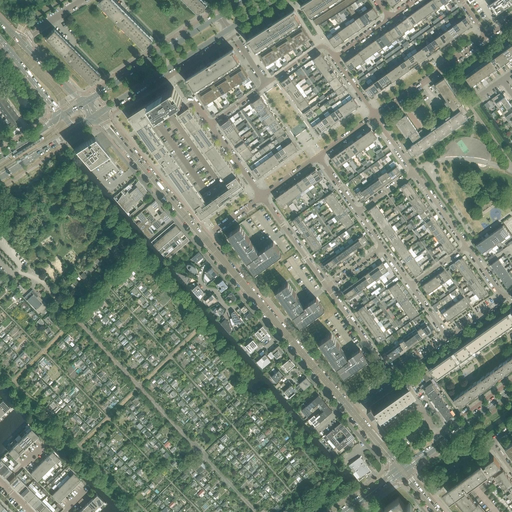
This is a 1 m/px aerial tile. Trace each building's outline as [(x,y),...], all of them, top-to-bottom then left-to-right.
[(115,0),(100,0),(99,2),(144,48),(154,38),(115,0)] [(208,3),(204,0),(185,0),(198,13),(208,3)] [(310,16),(335,0),(308,0),(303,3),(302,4),(300,5),(302,7),(304,6),(310,16)] [(439,7),(433,0),(431,0),(429,2),(434,10),(439,7)] [(511,0),(468,0),(470,2),(471,1),(470,1),(471,0),(495,0),(493,2),(494,3),(494,4),(500,12),(511,3),(511,0)] [(434,10),(429,2),(424,5),(430,13),(434,10)] [(430,13),(424,5),(420,8),(426,16),(430,13)] [(379,15),(373,7),(368,10),(374,19),(379,15)] [(426,16),(420,8),(415,11),(421,19),(426,16)] [(258,50),(298,24),(300,22),(294,12),(296,11),(294,9),(292,10),(291,11),(286,14),(286,15),(280,19),(279,19),(274,22),(273,23),(267,27),(266,27),(261,31),(260,31),(254,35),(248,39),(247,39),(246,40),(247,42),(249,41),(255,51),(258,50)] [(374,19),(368,10),(364,14),(370,22),(374,19)] [(421,19),(415,11),(411,14),(417,23),(421,19)] [(370,22),(364,14),(359,17),(365,25),(370,22)] [(417,23),(411,14),(407,18),(412,26),(417,23)] [(365,25),(359,17),(355,20),(361,28),(365,25)] [(472,25),(466,17),(461,20),(467,28),(472,25)] [(412,26),(407,18),(402,21),(408,29),(412,26)] [(361,28),(355,20),(351,23),(356,31),(361,28)] [(467,28),(461,20),(457,23),(463,31),(467,28)] [(408,29),(402,21),(398,24),(404,32),(408,29)] [(356,31),(351,23),(346,26),(352,34),(356,31)] [(463,31),(457,23),(453,26),(458,34),(463,31)] [(404,32),(398,24),(393,27),(399,35),(404,32)] [(352,34),(346,26),(342,29),(348,37),(352,34)] [(458,34),(453,26),(448,29),(454,38),(458,34)] [(54,27),(53,28),(45,37),(90,83),(100,73),(54,27)] [(399,35),(393,27),(389,30),(395,38),(399,35)] [(310,38),(306,31),(305,29),(297,34),(303,43),(310,38)] [(348,37),(342,29),(337,32),(343,41),(348,37)] [(454,38),(448,29),(444,33),(450,41),(454,38)] [(395,38),(389,30),(385,33),(390,41),(395,38)] [(343,41),(337,32),(333,36),(339,44),(343,41)] [(390,41),(385,33),(380,36),(386,45),(390,41)] [(450,41),(444,33),(439,36),(445,44),(450,41)] [(303,43),(297,34),(290,39),(295,48),(303,43)] [(339,44),(333,36),(329,39),(334,47),(339,44)] [(386,45),(380,36),(376,40),(382,48),(386,45)] [(445,44),(439,36),(435,39),(441,47),(445,44)] [(295,48),(290,39),(282,44),(288,52),(295,48)] [(441,47),(435,39),(431,42),(436,50),(441,47)] [(382,48),(376,40),(371,43),(377,51),(382,48)] [(436,50),(431,42),(426,45),(432,53),(436,50)] [(377,51),(371,43),(367,46),(373,54),(377,51)] [(288,52),(282,44),(275,49),(280,57),(288,52)] [(432,53),(426,45),(422,48),(428,56),(432,53)] [(373,54),(367,46),(363,49),(368,57),(373,54)] [(237,63),(239,62),(233,52),(235,50),(233,48),(232,49),(231,50),(225,54),(219,58),(218,58),(213,61),(212,62),(206,66),(205,66),(200,70),(194,74),(193,74),(188,78),(187,78),(185,79),(186,82),(188,80),(195,90),(197,89),(237,63)] [(428,56),(422,48),(417,51),(423,60),(428,56)] [(280,57),(275,49),(267,53),(273,62),(280,57)] [(368,57),(363,49),(358,52),(364,60),(368,57)] [(511,57),(511,55),(507,49),(503,52),(510,61),(511,59),(511,58),(511,57)] [(423,60),(417,51),(413,55),(419,63),(423,60)] [(364,60),(358,52),(354,55),(360,63),(364,60)] [(510,61),(503,52),(499,55),(504,63),(506,61),(507,63),(510,61)] [(273,62),(267,53),(260,58),(261,60),(265,67),(273,62)] [(324,58),(321,53),(313,59),(316,63),(314,65),(324,58)] [(360,63),(354,55),(349,58),(355,67),(360,63)] [(419,63),(413,55),(409,58),(414,66),(419,63)] [(504,63),(499,55),(495,58),(502,67),(504,66),(503,64),(504,63)] [(327,62),(324,58),(314,65),(317,69),(327,62)] [(355,67),(349,58),(345,62),(351,70),(355,67)] [(414,66),(409,58),(404,61),(410,69),(414,66)] [(502,67),(495,58),(490,61),(493,64),(496,69),(498,67),(499,69),(502,67)] [(410,69),(404,61),(400,64),(406,72),(410,69)] [(496,69),(493,64),(490,61),(486,64),(493,73),(496,72),(494,70),(496,69)] [(322,72),(330,66),(327,62),(317,69),(318,69),(320,74),(322,72)] [(406,72),(400,64),(395,67),(401,75),(406,72)] [(493,73),(486,64),(482,66),(488,75),(490,73),(491,75),(493,73)] [(333,71),(330,66),(322,72),(325,77),(333,71)] [(488,75),(482,66),(478,69),(485,79),(487,78),(486,76),(488,75)] [(401,75),(395,67),(391,70),(397,78),(401,75)] [(485,79),(478,69),(474,72),(480,80),(481,79),(483,81),(485,79)] [(249,77),(245,70),(243,72),(242,70),(236,73),(238,75),(242,82),(249,77)] [(397,78),(391,70),(387,73),(392,82),(397,78)] [(337,75),(333,71),(325,77),(328,81),(337,75)] [(480,80),(474,72),(470,75),(477,85),(479,83),(478,82),(480,80)] [(238,75),(236,73),(231,77),(232,79),(230,80),(234,87),(242,82),(238,75)] [(392,82),(387,73),(382,76),(388,85),(392,82)] [(332,86),(340,80),(337,75),(328,81),(332,86)] [(477,85),(470,75),(465,79),(471,87),(473,85),(474,87),(477,85)] [(294,79),(292,80),(289,76),(281,82),(284,86),(294,79)] [(388,85),(382,76),(378,80),(384,88),(388,85)] [(444,77),(435,84),(436,85),(438,88),(440,91),(447,100),(444,102),(447,105),(449,104),(453,109),(453,110),(457,107),(458,106),(462,103),(444,77)] [(234,87),(230,80),(228,81),(227,79),(221,83),(223,85),(227,92),(234,87)] [(297,84),(296,83),(294,79),(284,86),(287,91),(297,84)] [(335,90),(343,84),(340,80),(332,86),(335,90)] [(384,88),(378,80),(373,83),(379,91),(384,88)] [(223,85),(221,83),(216,86),(217,88),(215,90),(219,96),(227,92),(223,85)] [(379,91),(373,83),(369,86),(375,94),(379,91)] [(295,85),(297,84),(287,91),(290,95),(298,89),(295,85)] [(346,89),(343,84),(335,90),(338,95),(346,89)] [(152,127),(181,105),(179,102),(182,100),(174,86),(171,89),(158,97),(129,116),(131,120),(139,131),(153,150),(162,162),(164,165),(195,209),(196,210),(201,218),(245,187),(239,180),(238,180),(236,177),(237,176),(188,108),(185,110),(181,113),(176,117),(221,181),(201,196),(174,158),(172,159),(170,156),(172,155),(152,127)] [(375,94),(369,86),(364,89),(370,97),(375,94)] [(219,96),(215,90),(213,91),(212,89),(206,92),(208,94),(212,101),(219,96)] [(302,94),(298,89),(290,95),(293,100),(302,94)] [(208,94),(206,92),(201,96),(202,98),(200,99),(205,106),(212,101),(208,94)] [(508,101),(505,97),(503,98),(499,94),(499,93),(491,99),(498,108),(508,101)] [(306,97),(305,98),(302,94),(293,100),(297,104),(306,97)] [(255,107),(263,101),(260,96),(252,102),(255,107)] [(309,101),(307,98),(306,97),(297,104),(300,108),(309,101)] [(358,106),(352,98),(348,101),(354,109),(358,106)] [(0,109),(8,103),(5,99),(0,103),(0,109)] [(255,107),(254,108),(257,112),(258,111),(267,105),(263,101),(255,107)] [(308,103),(310,102),(309,101),(300,108),(303,113),(311,107),(308,103)] [(354,109),(348,101),(343,104),(349,112),(354,109)] [(511,110),(509,107),(511,106),(508,101),(498,108),(503,114),(502,115),(502,116),(511,110)] [(12,108),(8,103),(0,109),(0,110),(3,114),(12,108)] [(406,115),(396,122),(397,123),(407,137),(409,136),(411,138),(414,143),(410,146),(411,146),(410,147),(407,149),(412,155),(415,153),(417,155),(462,122),(467,118),(463,113),(466,111),(467,111),(463,105),(462,103),(458,106),(459,108),(461,110),(459,111),(457,113),(451,117),(449,116),(445,118),(446,120),(436,128),(435,126),(431,129),(432,130),(424,136),(422,138),(420,135),(423,133),(421,130),(418,133),(416,130),(417,130),(416,130),(406,115)] [(349,112),(343,104),(339,107),(345,115),(349,112)] [(261,116),(270,110),(267,105),(258,111),(261,116)] [(306,117),(314,112),(311,107),(303,113),(306,117)] [(345,115),(339,107),(335,110),(341,119),(345,115)] [(15,112),(12,108),(3,114),(6,118),(15,112)] [(265,120),(273,114),(270,110),(261,116),(265,120)] [(341,119),(335,110),(330,113),(336,122),(341,119)] [(508,122),(511,119),(511,111),(511,110),(502,116),(503,117),(504,116),(508,122)] [(13,120),(18,116),(15,112),(6,118),(10,122),(13,120)] [(336,122),(330,113),(326,117),(332,125),(336,122)] [(265,120),(263,121),(266,126),(268,124),(276,119),(273,114),(265,120)] [(332,125),(326,117),(321,120),(327,128),(332,125)] [(232,124),(233,123),(230,118),(228,119),(220,125),(223,129),(223,130),(232,124)] [(271,129),(279,123),(276,119),(268,124),(271,129)] [(327,128),(321,120),(317,123),(323,131),(327,128)] [(12,132),(21,126),(18,122),(16,123),(14,121),(7,126),(12,132)] [(235,128),(236,127),(233,123),(232,124),(223,130),(227,134),(235,128)] [(278,131),(282,128),(279,123),(271,129),(274,134),(278,131)] [(323,131),(317,123),(312,126),(318,134),(323,131)] [(239,131),(236,127),(235,128),(227,134),(230,138),(238,133),(239,131)] [(277,138),(286,132),(282,128),(278,131),(274,134),(277,138)] [(377,138),(371,129),(366,133),(372,141),(377,138)] [(241,137),(238,133),(230,138),(233,143),(241,137)] [(366,133),(362,136),(369,146),(369,145),(368,144),(372,141),(366,133)] [(362,136),(357,139),(364,149),(369,146),(362,136)] [(92,149),(99,143),(94,137),(74,149),(75,149),(85,160),(95,152),(92,149)] [(236,147),(244,141),(241,137),(233,143),(236,147)] [(357,139),(353,142),(360,152),(364,149),(357,139)] [(239,152),(247,146),(244,141),(236,147),(239,152)] [(298,149),(292,141),(287,144),(293,152),(298,149)] [(353,142),(349,145),(356,155),(360,152),(353,142)] [(293,152),(287,144),(283,147),(289,156),(293,152)] [(252,149),(249,145),(247,146),(239,152),(240,153),(242,156),(251,150),(252,149)] [(349,145),(344,149),(351,158),(350,157),(354,154),(355,155),(356,155),(349,145)] [(289,156),(283,147),(278,150),(284,159),(289,156)] [(344,149),(340,152),(347,161),(351,158),(344,149)] [(246,161),(254,155),(251,150),(242,156),(246,161)] [(284,159),(278,150),(274,154),(280,162),(284,159)] [(340,152),(336,155),(342,165),(347,161),(340,152)] [(280,162),(274,154),(270,157),(276,165),(280,162)] [(336,155),(331,158),(338,168),(342,165),(336,155)] [(276,165),(270,157),(265,160),(271,168),(276,165)] [(271,168),(265,160),(261,163),(267,171),(271,168)] [(267,171),(261,163),(256,166),(262,174),(267,171)] [(402,173),(396,165),(391,168),(397,176),(402,173)] [(262,174),(256,166),(252,169),(258,178),(262,174)] [(397,176),(391,168),(387,171),(393,179),(397,176)] [(321,177),(316,169),(311,172),(317,181),(321,177)] [(393,179),(387,171),(383,174),(388,182),(393,179)] [(317,181),(311,172),(307,175),(312,184),(317,181)] [(388,182),(383,174),(378,177),(384,185),(388,182)] [(312,184),(307,175),(302,179),(308,187),(312,184)] [(384,185),(378,177),(374,180),(379,189),(384,185)] [(308,187),(302,179),(298,182),(304,190),(308,187)] [(144,187),(139,180),(133,189),(137,194),(144,187)] [(379,189),(374,180),(369,184),(375,192),(379,189)] [(304,190),(298,182),(293,185),(299,193),(304,190)] [(375,192),(369,184),(368,182),(363,185),(365,187),(371,195),(375,192)] [(403,191),(411,186),(408,182),(400,187),(403,191)] [(299,193),(293,185),(289,188),(295,196),(299,193)] [(406,196),(414,190),(411,186),(403,191),(406,196)] [(137,194),(133,189),(131,187),(125,195),(129,200),(137,194)] [(143,200),(148,192),(144,187),(137,194),(141,198),(143,200)] [(371,195),(365,187),(360,190),(366,198),(371,195)] [(295,196),(289,188),(285,191),(290,199),(295,196)] [(366,198),(360,190),(356,193),(362,201),(366,198)] [(409,200),(418,195),(414,190),(406,196),(409,200)] [(290,199),(285,191),(280,194),(286,203),(290,199)] [(327,202),(335,196),(332,192),(324,198),(327,202)] [(125,195),(124,194),(123,193),(117,202),(121,207),(129,200),(125,195)] [(136,205),(141,198),(137,194),(129,200),(133,205),(137,209),(138,208),(136,205)] [(286,203),(280,194),(276,198),(281,206),(286,203)] [(413,205),(421,199),(418,195),(409,200),(413,205)] [(330,206),(338,201),(335,196),(327,202),(330,206)] [(416,209),(424,204),(421,199),(413,205),(411,207),(414,211),(416,209)] [(127,214),(133,205),(129,200),(121,207),(127,214)] [(164,211),(155,200),(153,202),(158,208),(159,208),(163,212),(164,211)] [(333,211),(341,205),(338,201),(330,206),(333,211)] [(156,210),(151,204),(146,208),(152,214),(156,210)] [(371,214),(379,209),(376,204),(368,210),(371,214)] [(419,214),(427,208),(424,204),(416,209),(419,214)] [(337,215),(345,210),(341,205),(333,211),(337,215)] [(157,220),(152,214),(146,208),(150,214),(146,217),(152,225),(157,230),(162,226),(157,220)] [(422,218),(430,212),(427,208),(419,214),(422,218)] [(374,219),(382,213),(379,209),(371,214),(374,219)] [(160,215),(156,210),(152,214),(157,220),(162,217),(160,215)] [(340,220),(348,214),(345,210),(337,215),(340,220)] [(152,225),(146,217),(142,212),(137,215),(143,222),(148,228),(152,225)] [(425,223),(433,217),(430,212),(422,218),(425,223)] [(377,223),(385,217),(382,213),(374,219),(377,223)] [(343,224),(351,218),(348,214),(340,220),(343,224)] [(153,234),(148,228),(143,222),(137,215),(137,216),(141,221),(137,225),(148,238),(153,234)] [(295,225),(303,219),(300,215),(292,220),(295,225)] [(380,228),(389,222),(385,217),(377,223),(380,228)] [(428,227),(437,221),(433,217),(425,223),(423,224),(426,229),(428,227)] [(346,229),(354,223),(351,218),(343,224),(346,229)] [(298,229),(306,224),(303,219),(295,225),(298,229)] [(432,232),(440,226),(437,221),(428,227),(426,229),(430,233),(432,232)] [(384,232),(392,226),(389,222),(380,228),(384,232)] [(301,234),(309,228),(306,224),(298,229),(301,234)] [(184,234),(178,227),(176,225),(174,227),(171,225),(169,226),(172,229),(173,231),(185,245),(190,240),(187,237),(183,241),(181,237),(184,234)] [(240,225),(228,234),(247,261),(246,261),(255,273),(282,254),(273,242),(258,252),(253,244),(240,225)] [(387,237),(395,231),(392,226),(384,232),(387,237)] [(435,236),(443,230),(440,226),(432,232),(435,236)] [(509,234),(503,226),(498,229),(504,237),(509,234)] [(304,238),(313,232),(309,228),(301,234),(304,238)] [(173,231),(172,229),(169,231),(167,229),(165,230),(167,233),(181,248),(185,245),(173,231)] [(504,237),(498,229),(494,232),(499,240),(501,242),(505,239),(506,239),(504,237)] [(438,240),(446,235),(443,230),(435,236),(438,240)] [(308,243),(316,237),(318,235),(315,231),(313,233),(313,232),(304,238),(308,243)] [(390,241),(398,235),(395,231),(387,237),(390,241)] [(162,232),(161,234),(163,236),(176,252),(181,248),(167,233),(165,235),(162,232)] [(499,240),(494,232),(489,235),(495,243),(499,240)] [(369,243),(363,236),(363,235),(358,238),(364,246),(369,243)] [(393,246),(401,240),(398,235),(390,241),(393,246)] [(441,245),(449,239),(446,235),(438,240),(441,245)] [(495,243),(489,235),(485,238),(491,246),(490,246),(492,248),(497,245),(495,243)] [(176,252),(163,236),(160,239),(158,236),(156,238),(158,240),(172,256),(176,252)] [(311,247),(319,241),(321,239),(318,236),(316,237),(308,243),(311,247)] [(364,246),(358,238),(354,241),(360,249),(364,246)] [(491,246),(485,238),(481,242),(486,249),(490,246),(491,246)] [(444,249),(452,244),(449,239),(441,245),(444,249)] [(156,243),(153,240),(151,242),(167,260),(172,256),(158,240),(156,243)] [(396,250),(404,244),(401,240),(393,246),(396,250)] [(314,252),(322,246),(319,241),(311,247),(314,252)] [(360,249),(354,241),(349,244),(355,253),(360,249)] [(486,249),(481,242),(476,245),(482,253),(486,249)] [(355,253),(349,244),(345,248),(351,256),(355,253)] [(399,254),(408,249),(404,244),(396,250),(399,254)] [(447,254),(455,249),(456,248),(452,244),(444,249),(447,254)] [(351,256),(345,248),(344,248),(343,246),(339,249),(341,251),(340,251),(346,259),(351,256)] [(346,259),(340,251),(339,249),(335,252),(336,254),(342,262),(346,259)] [(403,259),(411,253),(408,249),(399,254),(403,259)] [(207,260),(199,251),(191,258),(197,262),(201,259),(204,263),(207,260)] [(342,262),(336,254),(335,252),(330,255),(337,265),(342,262)] [(406,263),(414,258),(411,253),(403,259),(406,263)] [(337,265),(330,255),(326,258),(326,259),(333,268),(337,265)] [(455,269),(457,267),(465,261),(462,257),(452,264),(455,269)] [(409,268),(417,262),(414,258),(406,263),(409,268)] [(333,268),(326,259),(322,262),(323,264),(328,272),(333,268)] [(494,269),(502,264),(499,259),(491,265),(494,269)] [(460,272),(468,266),(465,261),(457,267),(460,272)] [(388,270),(382,262),(378,265),(384,274),(388,270)] [(412,272),(420,266),(417,262),(409,268),(412,272)] [(197,268),(195,267),(194,266),(192,265),(190,264),(187,264),(186,265),(188,268),(189,269),(191,270),(192,271),(193,271),(194,272),(198,272),(198,271),(197,268)] [(497,274),(505,268),(502,264),(494,269),(497,274)] [(218,273),(211,265),(209,267),(210,268),(206,271),(212,278),(218,273)] [(384,274),(378,265),(373,269),(379,277),(384,274)] [(415,277),(424,271),(420,266),(412,272),(415,277)] [(463,276),(471,270),(468,266),(460,272),(463,276)] [(508,272),(505,268),(497,274),(500,278),(508,273),(508,272)] [(379,277),(373,269),(369,272),(375,280),(376,282),(380,279),(379,277)] [(450,278),(444,270),(440,273),(445,281),(450,278)] [(467,280),(475,275),(471,270),(463,276),(467,280)] [(187,284),(192,277),(176,271),(187,284)] [(511,277),(511,276),(511,273),(510,271),(508,272),(508,273),(500,278),(504,283),(511,277)] [(375,280),(369,272),(364,275),(370,283),(375,280)] [(445,281),(440,273),(435,276),(441,284),(445,281)] [(370,283),(364,275),(360,278),(366,286),(370,283)] [(470,285),(478,279),(475,275),(467,280),(470,285)] [(441,284),(435,276),(431,279),(436,287),(441,284)] [(366,286),(360,278),(356,281),(361,289),(366,286)] [(228,286),(223,279),(216,284),(222,291),(226,288),(227,287),(228,287),(228,286)] [(436,287),(431,279),(426,282),(432,291),(436,287)] [(473,289),(481,284),(478,279),(470,285),(473,289)] [(361,289),(356,281),(351,284),(357,293),(361,289)] [(287,282),(275,291),(293,315),(292,315),(300,327),(325,310),(316,298),(303,307),(296,297),(298,296),(287,282)] [(392,293),(400,287),(397,282),(388,288),(392,293)] [(432,291),(426,282),(422,286),(428,294),(432,291)] [(19,293),(24,288),(19,284),(15,288),(19,293)] [(204,293),(205,292),(203,291),(198,284),(195,287),(192,290),(200,299),(202,301),(206,294),(204,293)] [(357,293),(351,284),(347,288),(354,298),(358,294),(357,293)] [(476,294),(484,288),(481,284),(473,289),(476,294)] [(395,297),(403,291),(400,287),(392,293),(395,297)] [(354,298),(347,288),(342,291),(349,301),(354,298)] [(479,298),(487,293),(484,288),(476,294),(479,298)] [(42,304),(36,298),(38,296),(32,289),(24,298),(26,300),(27,300),(29,302),(31,304),(31,305),(33,307),(34,307),(36,309),(35,309),(39,313),(47,305),(44,302),(42,304)] [(237,298),(231,291),(231,292),(229,292),(228,293),(229,294),(226,297),(229,299),(229,300),(229,301),(230,301),(231,301),(232,301),(233,301),(237,298)] [(398,301),(406,296),(403,291),(395,297),(398,301)] [(219,300),(213,294),(212,294),(210,293),(208,296),(209,297),(205,300),(209,305),(213,302),(214,303),(219,300)] [(401,306),(409,300),(406,296),(398,301),(401,306)] [(470,305),(464,297),(459,300),(465,309),(470,305)] [(404,310),(412,305),(409,300),(401,306),(404,310)] [(465,309),(459,300),(455,304),(461,312),(465,309)] [(461,312),(455,304),(450,307),(456,315),(461,312)] [(253,314),(245,305),(241,308),(249,318),(253,314)] [(360,315),(368,310),(365,305),(356,311),(360,315)] [(408,315),(416,309),(412,305),(404,310),(408,315)] [(220,316),(225,309),(220,306),(218,309),(216,307),(214,306),(213,307),(211,309),(220,316)] [(456,315),(450,307),(446,310),(452,318),(456,315)] [(363,320),(373,313),(370,309),(368,310),(360,315),(363,320)] [(411,319),(419,314),(416,309),(408,315),(411,319)] [(472,354),(496,336),(504,331),(507,335),(511,330),(511,312),(510,310),(507,312),(504,314),(502,316),(499,318),(497,320),(494,321),(491,324),(488,325),(486,328),(483,329),(480,331),(477,333),(475,335),(472,337),(470,339),(467,341),(464,343),(461,345),(459,347),(456,348),(454,351),(453,351),(451,353),(448,354),(445,356),(442,358),(440,360),(437,362),(435,364),(432,366),(431,365),(428,367),(429,370),(430,369),(437,379),(453,367),(456,371),(475,357),(472,354)] [(452,318),(446,310),(441,313),(442,314),(447,321),(452,318)] [(243,322),(237,314),(234,311),(231,313),(235,324),(240,322),(241,324),(243,322)] [(366,324),(374,319),(376,317),(373,313),(363,320),(366,324)] [(231,329),(230,323),(224,317),(223,318),(222,317),(219,321),(220,322),(228,332),(231,329)] [(369,329),(377,323),(374,319),(366,324),(369,329)] [(372,333),(380,327),(377,323),(369,329),(372,333)] [(432,332),(427,324),(426,324),(422,327),(428,335),(432,332)] [(260,339),(268,332),(263,326),(255,332),(260,339)] [(375,338),(384,332),(380,327),(372,333),(375,338)] [(428,335),(422,327),(417,330),(423,338),(428,335)] [(423,338),(417,330),(416,329),(412,332),(419,342),(423,338)] [(379,342),(387,336),(384,332),(375,338),(379,342)] [(419,342),(412,332),(407,335),(408,337),(414,345),(419,342)] [(331,333),(319,342),(336,366),(344,378),(368,361),(360,349),(347,358),(340,349),(341,348),(331,333)] [(414,345),(408,337),(404,340),(410,348),(414,345)] [(256,346),(257,344),(253,339),(245,346),(251,352),(257,347),(256,346)] [(410,348),(404,340),(403,340),(402,339),(399,341),(400,343),(399,343),(405,351),(410,348)] [(193,340),(189,344),(192,348),(197,343),(193,340)] [(405,351),(399,343),(395,346),(401,354),(405,351)] [(277,358),(284,351),(279,345),(271,352),(277,358)] [(401,354),(395,346),(391,349),(396,357),(401,354)] [(396,357),(391,349),(386,353),(392,361),(396,357)] [(261,356),(265,352),(263,350),(255,357),(257,359),(261,356)] [(71,352),(67,355),(71,360),(75,356),(71,352)] [(263,366),(270,360),(265,354),(258,360),(263,366)] [(287,371),(295,364),(290,358),(282,364),(287,371)] [(511,369),(505,361),(492,371),(498,379),(511,369)] [(276,382),(284,376),(279,370),(271,376),(276,382)] [(498,379),(492,371),(479,380),(485,388),(498,379)] [(304,390),(312,383),(306,377),(305,378),(303,376),(302,377),(304,379),(299,384),(304,390)] [(418,394),(407,379),(402,383),(412,397),(417,394),(418,394)] [(98,380),(93,384),(97,388),(102,384),(98,380)] [(485,388),(479,380),(466,390),(472,398),(485,388)] [(441,394),(437,389),(432,381),(422,389),(423,388),(432,400),(441,394)] [(412,397),(402,383),(398,386),(408,400),(412,397)] [(289,397),(297,391),(292,385),(284,391),(284,392),(284,391),(289,397)] [(408,400),(398,386),(394,389),(404,403),(408,400)] [(404,403),(394,389),(390,392),(400,406),(404,403)] [(472,398),(466,390),(453,399),(459,407),(472,398)] [(400,406),(390,392),(386,395),(396,409),(400,406)] [(448,403),(443,397),(441,394),(432,400),(439,410),(448,403)] [(325,402),(319,395),(314,399),(318,404),(320,406),(325,402)] [(396,409),(386,395),(378,400),(388,414),(396,409)] [(10,407),(2,399),(0,401),(0,406),(5,411),(10,407)] [(310,410),(318,404),(314,399),(306,406),(310,410)] [(388,414),(378,400),(374,403),(384,417),(388,414)] [(384,417),(374,403),(370,406),(367,408),(372,415),(375,413),(380,420),(384,417)] [(456,414),(453,410),(448,403),(439,410),(447,420),(456,414)] [(333,411),(326,404),(321,408),(324,411),(328,415),(333,411)] [(312,412),(310,410),(306,406),(301,410),(307,417),(312,412)] [(320,422),(328,415),(324,411),(316,417),(320,422)] [(320,422),(316,417),(314,415),(309,419),(315,426),(320,422)] [(209,426),(213,430),(218,426),(214,422),(209,426)] [(338,431),(341,429),(345,426),(342,422),(335,428),(338,431)] [(351,433),(345,426),(341,429),(347,436),(351,433)] [(38,436),(31,428),(26,433),(34,440),(38,436)] [(329,439),(333,436),(336,433),(333,429),(326,435),(328,437),(325,439),(327,441),(329,439)] [(34,440),(26,433),(22,438),(29,445),(34,440)] [(347,444),(355,437),(351,433),(347,436),(343,439),(347,444)] [(339,443),(333,436),(329,439),(336,446),(339,443)] [(29,445),(22,438),(17,442),(24,449),(29,445)] [(339,450),(347,444),(343,439),(339,443),(336,446),(339,450)] [(24,449),(17,442),(13,447),(20,454),(24,449)] [(169,449),(173,454),(177,450),(173,445),(169,449)] [(20,454),(13,447),(8,451),(12,455),(15,459),(20,454)] [(61,460),(52,451),(48,455),(55,463),(57,464),(61,460)] [(55,463),(48,455),(44,459),(52,466),(55,463)] [(469,488),(500,465),(494,456),(493,456),(447,490),(455,499),(465,491),(468,489),(469,488)] [(370,470),(360,457),(350,464),(360,477),(370,470)] [(52,466),(44,459),(41,462),(48,470),(52,466)] [(48,470),(41,462),(37,466),(45,473),(48,470)] [(4,478),(12,470),(8,466),(0,474),(4,478)] [(45,473),(37,466),(34,469),(41,477),(45,473)] [(196,468),(191,472),(195,477),(200,472),(196,468)] [(41,477),(34,469),(30,473),(37,481),(41,477)] [(497,480),(506,474),(503,469),(497,473),(494,476),(497,480)] [(125,471),(122,474),(127,479),(130,475),(125,471)] [(81,480),(73,473),(70,477),(77,484),(81,480)] [(13,486),(20,479),(22,478),(18,474),(9,483),(13,486)] [(500,485),(509,478),(506,474),(497,480),(500,485)] [(77,484),(70,477),(66,480),(73,488),(77,484)] [(503,489),(511,482),(511,481),(509,478),(500,485),(503,489)] [(17,490),(24,483),(20,479),(13,486),(17,490)] [(73,488),(66,480),(62,484),(70,491),(73,488)] [(506,493),(511,489),(511,482),(503,489),(506,493)] [(20,494),(28,486),(24,483),(17,490),(20,494)] [(70,491),(62,484),(59,487),(66,495),(70,491)] [(24,497),(32,489),(29,485),(28,486),(20,494),(24,497)] [(192,489),(195,494),(200,490),(197,485),(192,489)] [(66,495),(59,487),(59,488),(57,486),(54,490),(55,491),(62,498),(66,495)] [(27,501),(35,493),(36,492),(32,489),(24,497),(27,501)] [(62,498),(55,491),(51,495),(59,502),(62,498)] [(458,504),(468,495),(465,491),(455,499),(458,504)] [(31,504),(38,497),(35,493),(27,501),(31,504)] [(104,501),(96,494),(92,499),(99,506),(104,501)] [(462,508),(472,499),(468,495),(458,504),(462,508)] [(34,508),(42,501),(38,497),(31,504),(34,508)] [(412,507),(410,504),(408,503),(405,505),(399,497),(384,507),(387,511),(410,511),(409,511),(412,509),(412,508),(413,508),(412,507)] [(99,506),(92,499),(87,503),(94,511),(99,506)] [(465,511),(476,503),(472,499),(462,508),(465,511)] [(272,504),(276,509),(281,505),(277,500),(272,504)] [(38,511),(46,504),(42,501),(34,508),(38,511)] [(92,511),(94,511),(87,503),(83,508),(86,511),(92,511)] [(481,511),(483,511),(476,503),(465,511),(481,511)]
